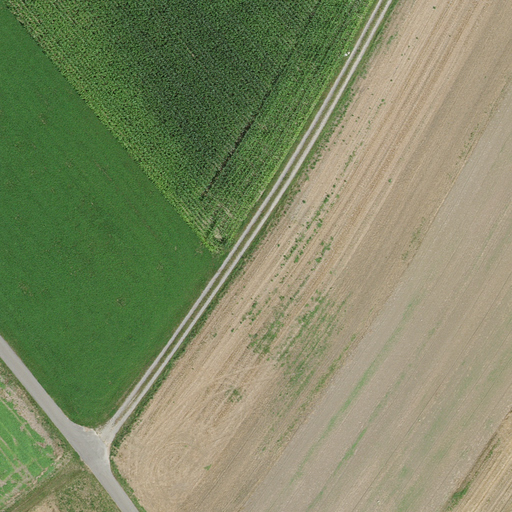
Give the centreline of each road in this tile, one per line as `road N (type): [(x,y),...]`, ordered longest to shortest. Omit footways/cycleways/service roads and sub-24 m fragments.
road 1 (track): [(14,511),(111,429),(248,240),(390,0)]
road 2 (residential): [(132,511),(0,345)]
